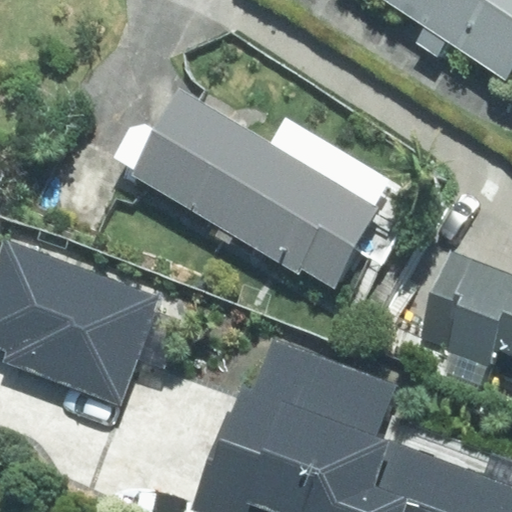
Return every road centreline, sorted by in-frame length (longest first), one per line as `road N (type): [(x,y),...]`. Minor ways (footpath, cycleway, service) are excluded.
road 1 (unknown): [(245,0),(408,113),(511,211)]
road 2 (unknown): [(0,407),(165,468)]
